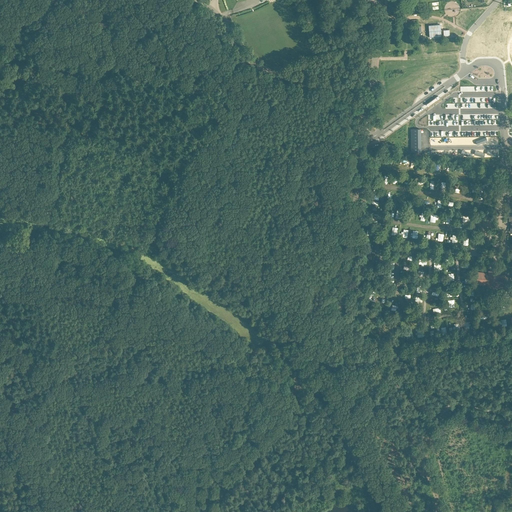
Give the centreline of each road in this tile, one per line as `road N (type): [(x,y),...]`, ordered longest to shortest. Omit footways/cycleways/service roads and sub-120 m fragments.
road 1 (tertiary): [(315,358),(340,313),(368,104)]
road 2 (tertiary): [(184,511),(315,358)]
road 3 (tertiary): [(315,358),(332,366),(511,338)]
road 4 (unclassified): [(368,104),(254,64),(211,8)]
road 5 (track): [(398,511),(332,366)]
